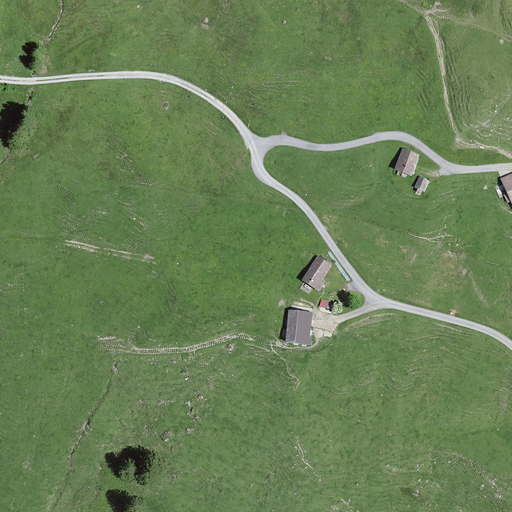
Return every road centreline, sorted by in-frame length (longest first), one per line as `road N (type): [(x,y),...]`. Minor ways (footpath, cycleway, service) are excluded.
road 1 (track): [(260,149),(261,171),(303,204),(375,301),(511,345)]
road 2 (track): [(0,78),(160,76),(210,97),(260,149)]
road 3 (track): [(511,165),(461,169),(403,136),(313,147),(274,139),(260,149)]
